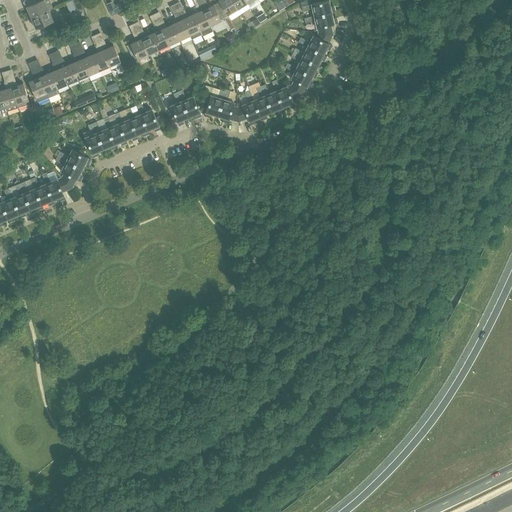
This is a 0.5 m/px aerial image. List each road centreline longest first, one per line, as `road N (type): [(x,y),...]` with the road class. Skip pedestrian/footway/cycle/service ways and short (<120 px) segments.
road 1 (motorway): [(511,284),(437,417),(345,511)]
road 2 (unclassified): [(309,123),(417,74),(500,0)]
road 3 (residential): [(258,144),(203,127),(100,165),(82,200),(84,218)]
road 4 (unclassified): [(84,218),(258,144)]
road 5 (residential): [(30,56),(170,0)]
